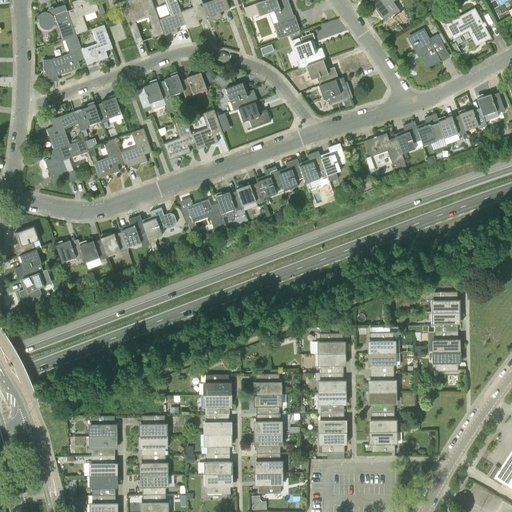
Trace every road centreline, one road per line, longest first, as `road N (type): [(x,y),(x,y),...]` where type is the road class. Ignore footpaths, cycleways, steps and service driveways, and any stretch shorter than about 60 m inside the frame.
road 1 (primary): [(0,382),(511,190)]
road 2 (primary): [(511,168),(0,359)]
road 3 (residential): [(316,132),(274,78),(204,52),(179,53),(20,108)]
road 4 (residential): [(9,183),(28,203),(99,208),(316,132)]
road 5 (residential): [(424,511),(511,375)]
road 6 (residential): [(411,105),(336,0)]
